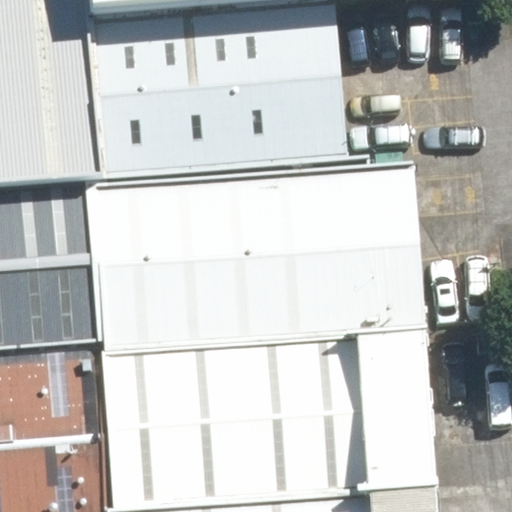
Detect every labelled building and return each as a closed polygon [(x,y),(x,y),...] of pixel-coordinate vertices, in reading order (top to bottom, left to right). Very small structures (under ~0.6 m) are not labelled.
[(58,27),(60,0),(0,0),(0,194),(72,188),(58,27)] [(60,0),(58,27),(315,6),(381,0),(60,0)] [(58,27),(72,188),(328,167),(315,6),(58,27)] [(85,352),(410,325),(396,162),(328,167),(72,188),(85,352)] [(0,194),(0,359),(85,352),(72,188),(0,194)] [(85,352),(98,511),(178,511),(424,492),(410,325),(85,352)] [(0,511),(98,511),(85,352),(0,359),(0,511)] [(425,511),(424,492),(178,511),(425,511)]
